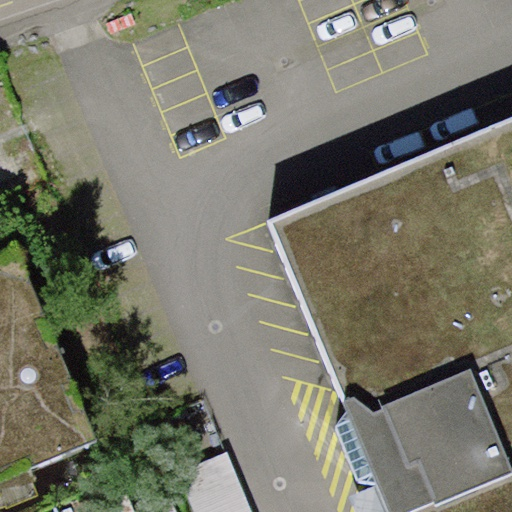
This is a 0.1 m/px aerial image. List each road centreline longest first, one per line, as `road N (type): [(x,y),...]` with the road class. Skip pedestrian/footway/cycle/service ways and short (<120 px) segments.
road 1 (unknown): [(313,511),(186,211)]
road 2 (unknown): [(346,134),(511,54)]
road 3 (unknown): [(186,211),(346,134)]
road 4 (unknown): [(186,211),(106,68)]
road 5 (unknown): [(346,134),(285,1)]
